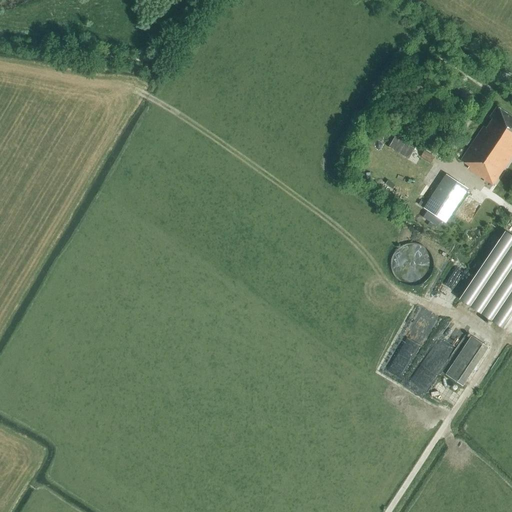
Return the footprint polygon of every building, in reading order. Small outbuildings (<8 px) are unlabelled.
[(483,126),(460,161),(468,166),(467,168),(492,185),(511,156),(511,117),(496,107),(489,118),(492,120),(486,128),(483,126)] [(394,137),(388,147),(407,158),(408,159),(415,149),(394,137)] [(435,158),(424,151),(420,157),(431,163),(435,158)] [(424,208),(445,222),(467,189),(446,175),(424,208)] [(511,236),(504,232),(459,300),(502,328),(511,313),(511,236)] [(392,257),(391,265),(392,273),(397,280),(404,284),(412,286),(420,284),(427,280),(432,273),(433,265),(432,257),(427,250),(420,245),(412,243),(404,245),(397,250),(392,257)] [(489,347),(471,336),(445,375),(462,387),(489,347)] [(405,371),(408,363),(399,359),(395,367),(405,371)]
